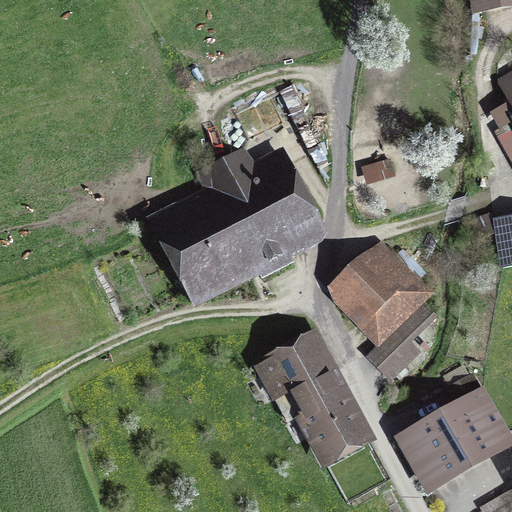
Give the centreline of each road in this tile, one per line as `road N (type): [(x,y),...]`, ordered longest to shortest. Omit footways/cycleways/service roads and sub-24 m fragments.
road 1 (residential): [(421,511),(313,300),(328,257),(362,0)]
road 2 (track): [(328,257),(354,240),(490,197),(479,71),(511,14)]
road 3 (track): [(313,300),(180,314),(0,408)]
